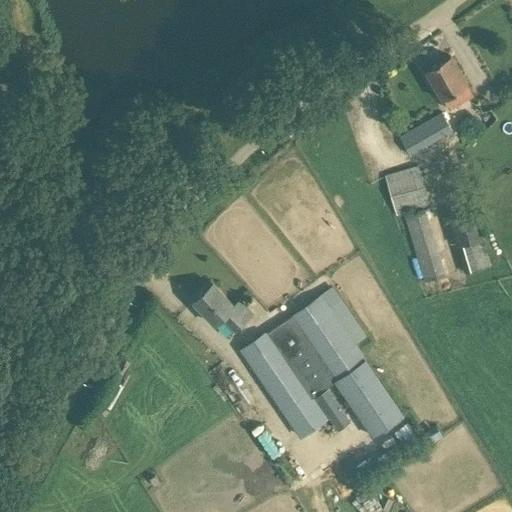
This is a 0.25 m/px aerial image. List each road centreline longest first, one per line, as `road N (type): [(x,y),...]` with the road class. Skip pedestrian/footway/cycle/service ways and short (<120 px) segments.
road 1 (unclassified): [(132,284),(177,220),(275,124),(455,0)]
road 2 (unclassified): [(9,511),(132,284)]
road 3 (unclassified): [(132,284),(68,217),(0,93)]
